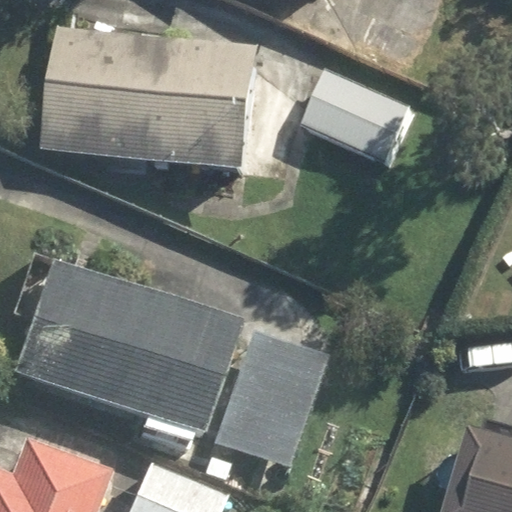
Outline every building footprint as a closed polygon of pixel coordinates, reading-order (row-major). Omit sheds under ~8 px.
[(293,0),(317,10),(321,0),(293,0)] [(254,64),(54,35),(35,164),(235,193),(254,64)] [(410,121),(319,77),(292,133),(382,178),(410,121)] [(315,368),(40,267),(0,377),(0,385),(272,485),(315,368)] [(511,511),(511,456),(464,443),(444,511),(511,511)] [(0,511),(88,511),(96,489),(8,458),(0,479),(0,511)] [(215,511),(217,508),(140,475),(124,511),(215,511)]
